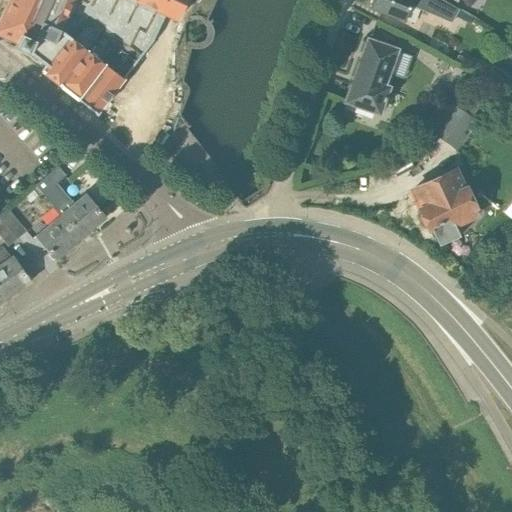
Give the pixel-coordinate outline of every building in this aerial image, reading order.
[(8,0),(0,19),(0,33),(17,41),(14,47),(28,54),(29,51),(47,64),(59,49),(53,46),(63,33),(59,29),(72,0),(138,0),(177,18),(185,0),(8,0)] [(374,0),(372,8),(404,20),(410,5),(438,16),(442,5),(432,0),(374,0)] [(53,46),(59,49),(42,71),(60,85),(86,50),(64,33),(53,46)] [(397,50),(368,39),(345,102),(379,114),(389,87),(384,86),(397,50)] [(86,50),(60,85),(77,98),(103,63),(86,50)] [(103,63),(77,98),(98,114),(124,80),(103,63)] [(456,106),(456,105),(435,133),(457,149),(467,135),(463,132),(474,118),(471,117),(481,104),(466,92),(456,106)] [(58,166),(35,185),(81,238),(105,218),(85,194),(71,206),(53,186),(65,175),(58,166)] [(457,170),(429,182),(411,190),(429,229),(431,228),(439,245),(459,235),(454,224),(476,214),(473,208),(474,207),(457,170)] [(7,208),(0,214),(0,218),(17,239),(26,231),(7,208)] [(56,259),(81,238),(60,215),(36,235),(56,259)] [(17,239),(0,218),(0,236),(8,246),(17,239)] [(0,294),(3,300),(30,282),(12,256),(10,257),(2,246),(0,247),(0,294)]
